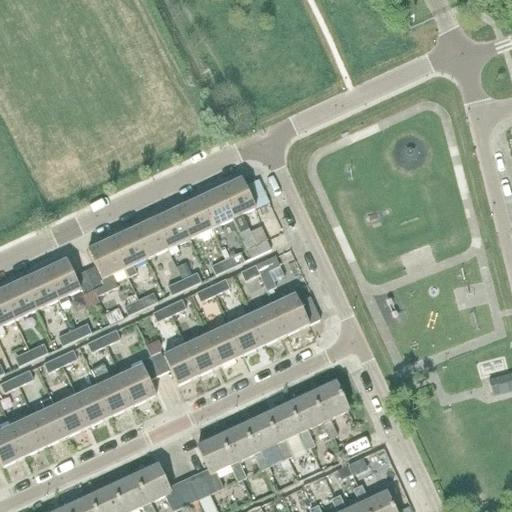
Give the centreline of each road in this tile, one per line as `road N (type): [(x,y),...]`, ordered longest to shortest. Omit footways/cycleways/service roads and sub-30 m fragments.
road 1 (residential): [(356,340),(0,509)]
road 2 (residential): [(0,261),(267,139)]
road 3 (residential): [(356,340),(267,139)]
road 4 (residential): [(267,139),(462,56)]
road 5 (residential): [(436,511),(356,340)]
road 6 (residential): [(511,254),(474,115)]
